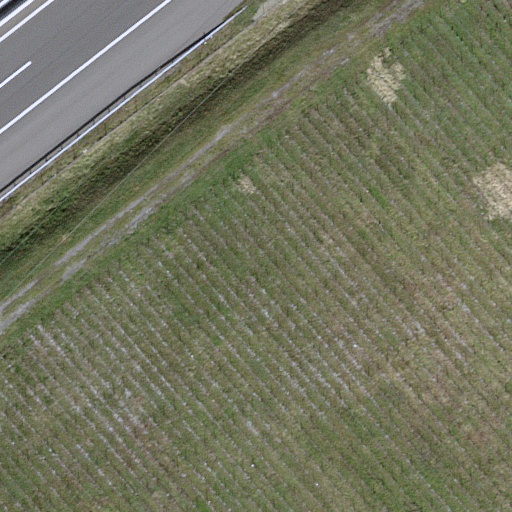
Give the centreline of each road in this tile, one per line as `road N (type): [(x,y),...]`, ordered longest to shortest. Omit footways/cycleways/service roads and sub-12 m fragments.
road 1 (track): [(404,0),(0,313)]
road 2 (motorway): [(0,88),(112,0)]
